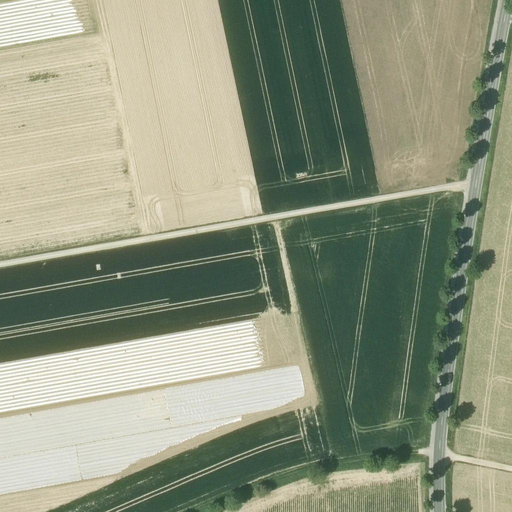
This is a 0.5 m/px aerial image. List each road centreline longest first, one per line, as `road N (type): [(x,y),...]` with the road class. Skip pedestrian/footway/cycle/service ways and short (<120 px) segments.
road 1 (secondary): [(507,0),(441,407),(438,511)]
road 2 (track): [(476,184),(0,264)]
road 3 (track): [(219,511),(272,479),(365,458),(430,452),(511,469)]
